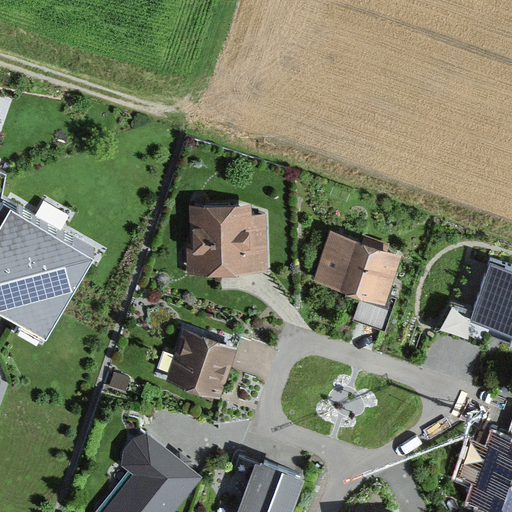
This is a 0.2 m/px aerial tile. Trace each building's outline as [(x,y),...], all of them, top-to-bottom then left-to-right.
[(94,246),(11,198),(0,216),(0,303),(14,312),(46,330),(94,246)] [(253,206),(189,209),(192,271),(268,267),(265,220),(253,221),(253,206)] [(398,254),(329,232),(314,277),(383,300),(398,254)] [(511,251),(496,246),(476,303),(511,315),(511,251)] [(361,296),(355,317),(382,325),(388,305),(361,296)] [(232,344),(184,328),(168,378),(216,393),(232,344)] [(174,511),(204,475),(146,429),(121,459),(139,473),(107,511),(174,511)] [(492,446),(476,441),(465,475),(475,479),(469,497),(511,510),(511,438),(496,433),(492,446)] [(292,511),(306,473),(249,454),(230,511),(292,511)]
